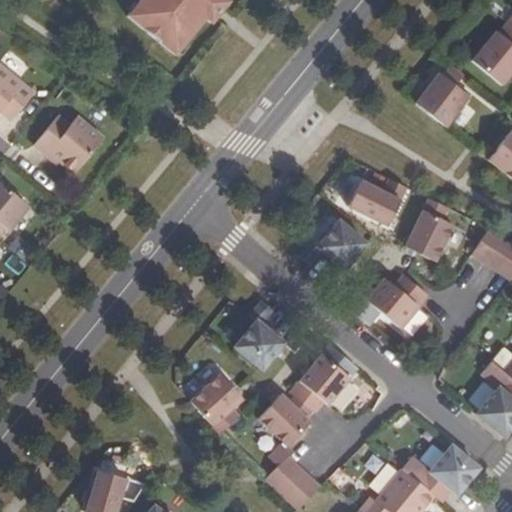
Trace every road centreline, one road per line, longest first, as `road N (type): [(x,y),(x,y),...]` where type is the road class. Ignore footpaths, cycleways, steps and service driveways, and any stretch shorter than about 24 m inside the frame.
road 1 (residential): [(194,206),(511,470)]
road 2 (residential): [(0,442),(194,206)]
road 3 (residential): [(194,206),(364,0)]
